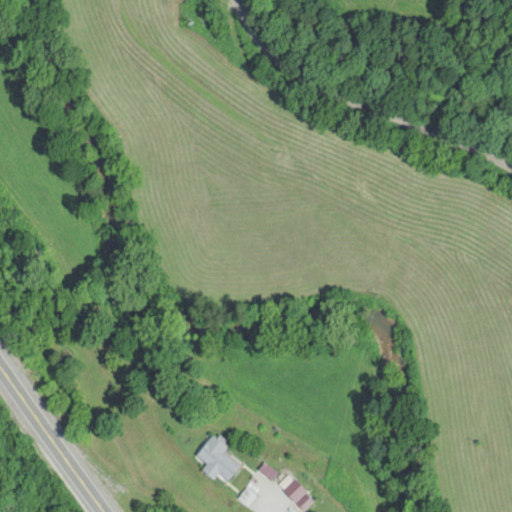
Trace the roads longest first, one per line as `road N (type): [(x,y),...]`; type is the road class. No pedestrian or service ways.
road 1 (residential): [(511,140),(387,82),(307,70),(252,0)]
road 2 (primary): [(109,511),(0,362)]
